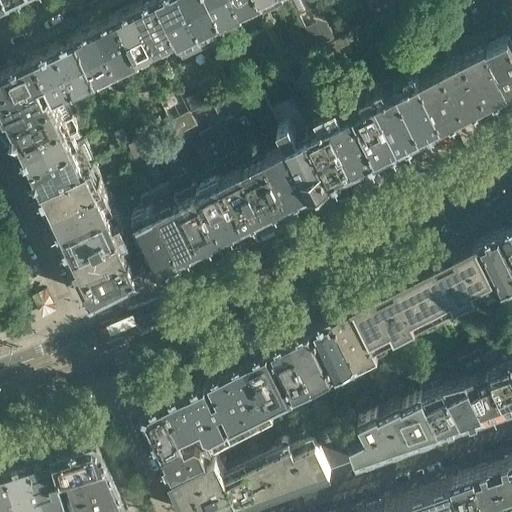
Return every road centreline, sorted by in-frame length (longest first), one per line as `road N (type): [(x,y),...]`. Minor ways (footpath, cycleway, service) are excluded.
road 1 (tertiary): [(511,131),(209,283),(81,335)]
road 2 (tertiary): [(100,373),(511,186)]
road 3 (residential): [(275,511),(511,428)]
road 4 (residential): [(0,160),(81,335)]
road 5 (residential): [(100,373),(163,511)]
